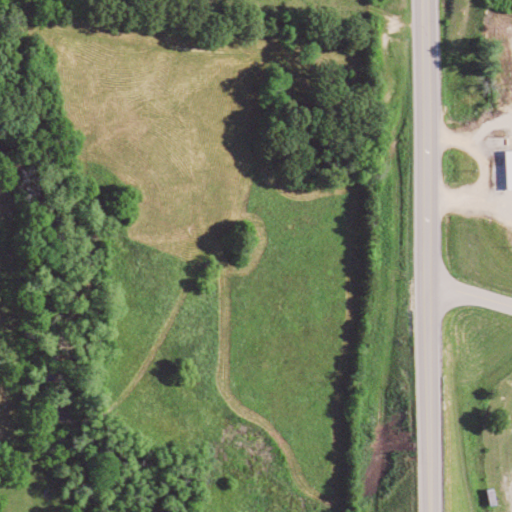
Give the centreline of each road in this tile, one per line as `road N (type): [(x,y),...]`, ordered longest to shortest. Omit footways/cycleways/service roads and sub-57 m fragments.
road 1 (primary): [(424,289),(423,0)]
road 2 (primary): [(422,511),(424,289)]
